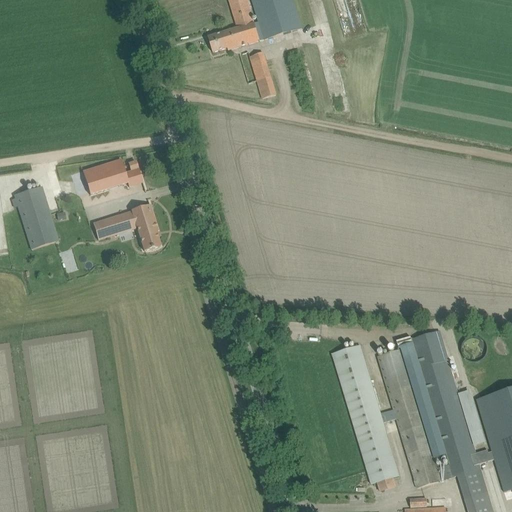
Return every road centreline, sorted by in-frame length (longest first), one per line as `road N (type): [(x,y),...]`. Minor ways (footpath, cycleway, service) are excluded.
road 1 (tertiary): [(296,511),(138,0)]
road 2 (track): [(511,158),(168,95)]
road 3 (track): [(181,138),(0,163)]
